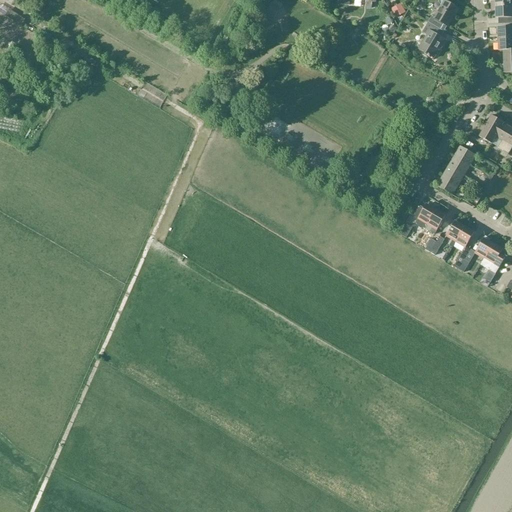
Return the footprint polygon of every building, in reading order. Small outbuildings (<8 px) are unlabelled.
[(433,15),(428,22),(441,30),(444,24),(447,26),(453,17),(454,17),(459,9),(445,1),(436,16),(433,15)] [(281,8),(272,3),(265,14),(274,19),(281,8)] [(511,6),(491,7),(491,12),(496,12),(496,18),(505,18),(505,24),(511,24),(511,6)] [(444,32),(441,30),(428,22),(422,32),(427,35),(418,49),(435,59),(446,40),(441,37),(444,32)] [(14,32),(7,27),(3,31),(10,37),(14,32)] [(511,27),(498,28),(498,39),(511,38),(511,27)] [(511,38),(498,39),(499,51),(504,51),(511,50),(511,38)] [(4,121),(24,125),(25,116),(6,113),(4,121)] [(485,121),(483,125),(498,133),(504,124),(504,123),(492,115),(487,123),(485,121)] [(511,128),(504,124),(498,133),(496,137),(502,140),(498,148),(503,151),(511,136),(511,128)] [(496,137),(498,133),(483,125),(481,128),(484,129),(479,137),(492,144),(496,137)] [(511,136),(503,151),(509,154),(511,148),(511,136)] [(460,146),(454,157),(470,166),(476,156),(460,146)] [(470,166),(454,157),(449,166),(464,176),(470,166)] [(464,176),(449,166),(443,176),(459,186),(464,176)] [(453,196),(459,186),(443,176),(437,186),(453,196)] [(425,229),(436,210),(427,205),(415,223),(417,224),(417,226),(421,229),(423,228),(425,229)] [(436,210),(425,229),(435,235),(446,216),(436,210)] [(456,242),(465,227),(455,222),(446,237),(456,242)] [(413,228),(407,225),(401,235),(406,239),(413,228)] [(474,233),(465,227),(456,242),(465,248),(474,233)] [(440,237),(436,243),(430,253),(435,256),(445,240),(440,237)] [(475,254),(484,259),(493,245),(489,242),(490,240),(486,237),(484,239),(475,254)] [(430,253),(436,243),(431,239),(425,250),(430,253)] [(503,250),(493,245),(484,259),(480,266),(495,274),(505,258),(500,255),(503,250)] [(459,270),(465,260),(468,254),(463,251),(454,267),(459,270)] [(470,263),(465,260),(459,270),(464,273),(470,263)]
